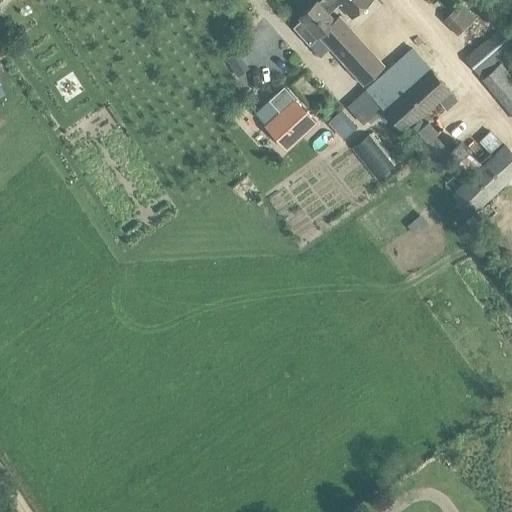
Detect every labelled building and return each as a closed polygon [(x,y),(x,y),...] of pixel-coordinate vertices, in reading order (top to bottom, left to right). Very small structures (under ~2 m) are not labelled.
[(301,20),(293,28),(309,45),(316,38),(319,36),(329,48),(348,68),(349,69),(364,85),(385,66),(371,51),(368,48),(339,16),(335,20),(329,13),(339,3),(338,2),(335,0),(321,0),(319,2),(317,1),(299,18),(301,20)] [(335,0),(338,2),(339,3),(349,15),(352,18),(372,0),(335,0)] [(459,24),(446,34),(457,50),(471,40),(459,24)] [(511,38),(502,27),(465,58),(479,75),(511,47),(511,38)] [(411,48),(365,89),(404,132),(420,118),(439,101),(446,110),(458,100),(450,92),(451,91),(411,48)] [(511,125),(511,89),(503,79),(484,95),(511,127),(511,125)] [(280,112),(265,125),(287,149),(316,122),(284,86),(269,100),(280,112)] [(345,121),(337,113),(328,121),(336,129),(345,121)] [(420,118),(404,132),(439,171),(447,164),(455,157),(449,151),(435,135),(438,132),(429,121),(425,124),(420,118)] [(353,148),(367,136),(358,126),(344,137),(353,148)] [(511,152),(505,144),(452,193),(472,214),(511,176),(511,152)]
